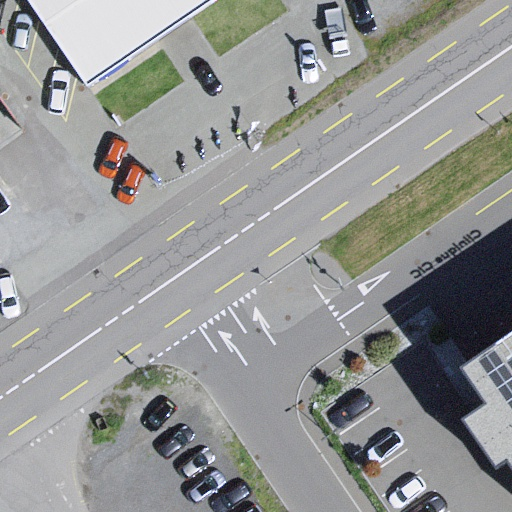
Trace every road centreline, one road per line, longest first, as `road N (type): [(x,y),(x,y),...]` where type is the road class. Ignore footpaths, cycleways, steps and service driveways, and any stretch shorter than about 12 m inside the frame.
road 1 (primary): [(511,22),(0,374)]
road 2 (primary): [(6,410),(511,67)]
road 3 (unclassified): [(238,382),(326,511)]
